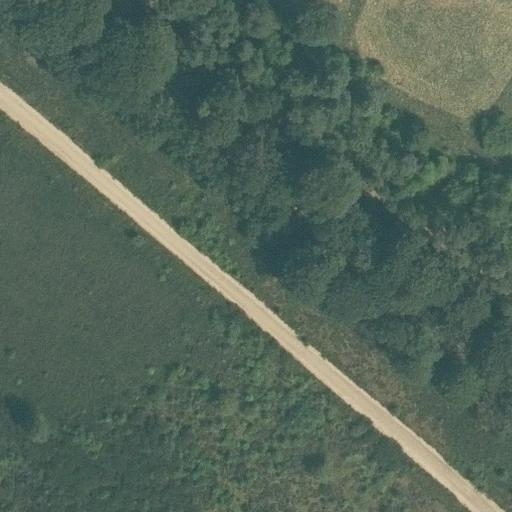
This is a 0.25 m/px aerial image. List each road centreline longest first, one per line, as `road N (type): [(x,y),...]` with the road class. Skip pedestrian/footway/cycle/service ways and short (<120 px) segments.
road 1 (track): [(0,96),(485,511)]
road 2 (track): [(61,0),(511,385)]
